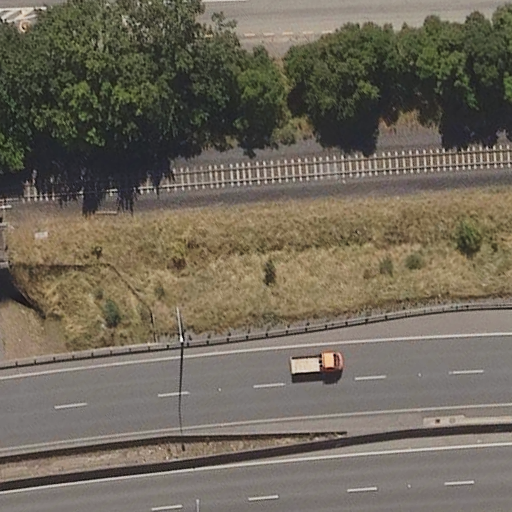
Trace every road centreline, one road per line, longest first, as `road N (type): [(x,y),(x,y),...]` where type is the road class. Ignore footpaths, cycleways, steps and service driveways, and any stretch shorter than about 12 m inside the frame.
road 1 (motorway): [(0,413),(164,392),(511,372)]
road 2 (residential): [(0,19),(424,0)]
road 3 (motorway): [(511,479),(124,511)]
